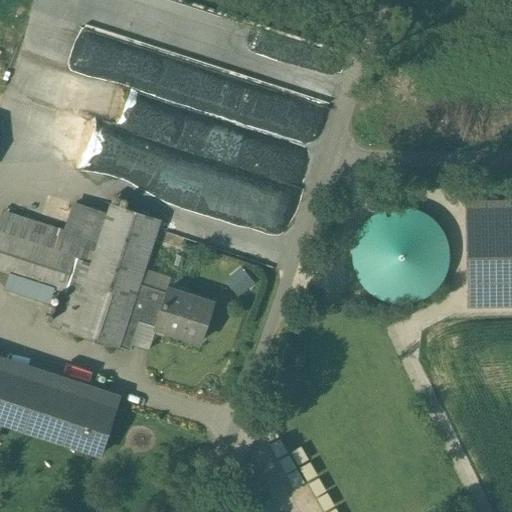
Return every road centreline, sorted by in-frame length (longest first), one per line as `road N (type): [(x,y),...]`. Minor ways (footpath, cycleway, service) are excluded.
road 1 (unclassified): [(327,158),(207,511)]
road 2 (unclassified): [(327,158),(511,160)]
road 3 (unclassified): [(381,0),(327,158)]
